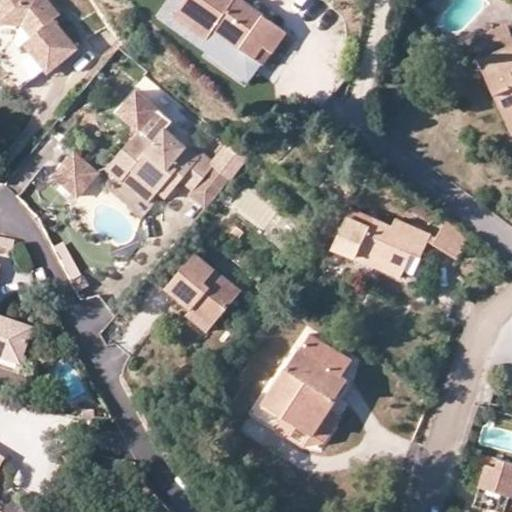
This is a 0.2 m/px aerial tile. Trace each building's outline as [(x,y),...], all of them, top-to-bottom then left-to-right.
[(78,50),(52,16),(58,11),(49,0),(1,0),(0,15),(0,18),(23,21),(33,33),(25,39),(47,68),(51,72),(78,50)] [(287,26),(246,0),(185,0),(177,14),(211,35),(215,28),(265,59),(266,60),(287,26)] [(25,39),(33,33),(23,21),(16,37),(0,58),(22,87),(47,68),(25,39)] [(511,130),(511,37),(507,40),(499,24),(468,39),(511,130)] [(265,59),(215,28),(211,35),(203,46),(253,77),(265,59)] [(122,124),(141,103),(131,95),(112,116),(122,124)] [(161,121),(141,103),(122,124),(137,136),(105,174),(144,206),(156,192),(164,199),(179,182),(191,192),(213,168),(201,156),(192,159),(158,129),(161,121)] [(53,180),(68,191),(85,169),(69,156),(53,180)] [(204,214),(237,175),(219,162),(213,168),(191,192),(185,199),(203,215),(204,214)] [(85,169),(68,191),(76,198),(93,176),(85,169)] [(431,227),(439,216),(417,202),(410,213),(431,227)] [(385,259),(388,272),(400,278),(412,255),(420,260),(432,238),(400,221),(396,228),(374,216),(369,226),(348,215),(333,243),(356,255),(361,246),(385,259)] [(457,260),(470,237),(445,223),(432,246),(457,260)] [(12,237),(0,235),(0,247),(10,248),(12,237)] [(356,255),(388,272),(385,259),(361,246),(356,255)] [(207,327),(242,286),(195,247),(165,282),(191,304),(186,310),(207,327)] [(85,272),(72,277),(78,291),(88,285),(85,272)] [(0,349),(3,341),(20,346),(27,326),(0,316),(0,349)] [(344,375),(353,361),(311,334),(267,404),(313,433),(328,407),(348,378),(344,375)] [(3,341),(0,349),(0,354),(15,360),(20,346),(3,341)] [(500,383),(485,379),(480,399),(494,403),(500,383)] [(328,407),(313,433),(283,415),(275,427),(304,446),(325,441),(342,415),(328,407)] [(499,463),(502,455),(497,453),(494,461),(499,463)] [(489,459),(480,484),(510,495),(511,493),(511,459),(502,455),(499,463),(494,461),(489,459)] [(511,511),(511,496),(510,495),(480,484),(474,500),(486,504),(483,511),(511,511)]
